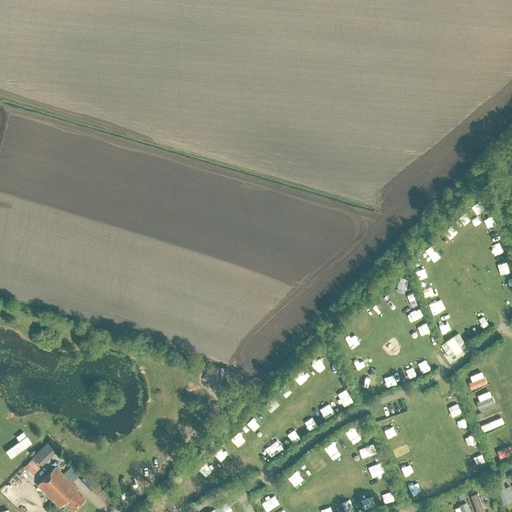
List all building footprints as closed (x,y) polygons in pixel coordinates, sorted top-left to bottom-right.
[(476,210),(480,200),(473,197),(469,208),(476,210)] [(450,274),(454,282),(462,278),(458,270),(450,274)] [(417,332),(425,329),(423,323),(416,325),(417,332)] [(447,354),(449,357),(466,345),(457,332),(440,344),(445,352),(444,353),(445,356),(447,354)] [(394,337),(383,345),(388,353),(399,345),(394,337)] [(348,341),(338,344),(341,353),(351,350),(348,341)] [(315,357),(322,352),(319,348),(312,352),(315,357)] [(356,356),(345,361),(350,372),(361,367),(356,356)] [(287,378),(296,386),(306,375),(297,367),(287,378)] [(415,410),(426,405),(423,396),(411,401),(415,410)] [(355,432),(363,427),(358,421),(351,427),(355,432)] [(42,464),(59,446),(50,438),(33,455),(42,464)] [(321,445),(330,458),(339,451),(330,439),(321,445)] [(491,452),(492,459),(505,457),(504,450),(491,452)] [(308,469),(315,463),(308,454),(300,461),(308,469)] [(376,459),(368,464),(373,473),(382,468),(376,459)] [(72,481),(63,473),(56,466),(37,484),(60,507),(65,501),(73,510),(85,498),(77,490),(78,488),(72,481)] [(511,490),(507,477),(500,479),(505,495),(511,493),(511,490)] [(499,481),(493,484),(501,501),(506,499),(499,481)] [(476,491),(468,494),(473,511),(479,511),(482,511),(476,491)] [(464,492),(455,496),(457,500),(466,496),(464,492)] [(207,511),(232,511),(227,502),(207,511)]
